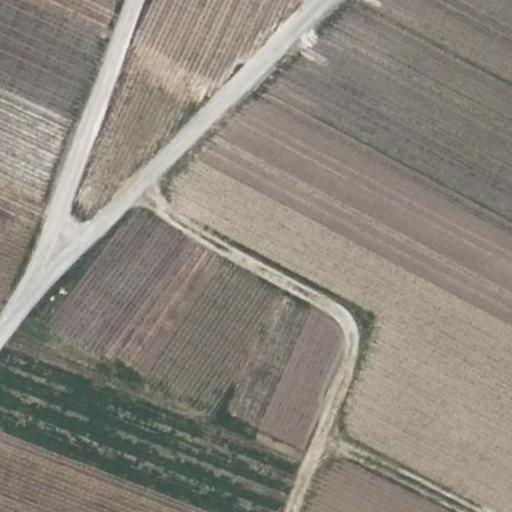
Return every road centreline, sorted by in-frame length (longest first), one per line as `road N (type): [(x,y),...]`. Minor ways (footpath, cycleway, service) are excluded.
road 1 (track): [(129,187),(323,298),(353,325),(292,511)]
road 2 (track): [(314,0),(0,325)]
road 3 (track): [(134,0),(44,273)]
